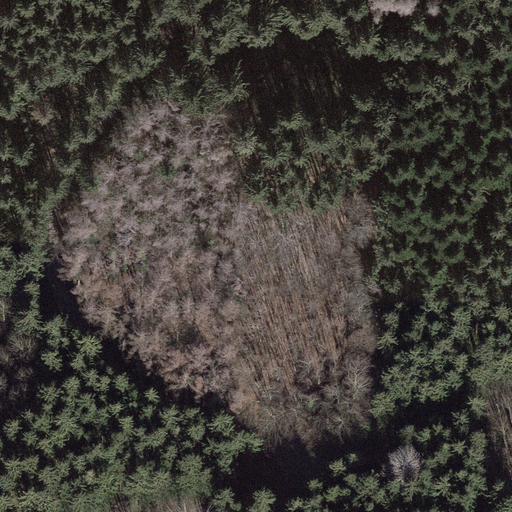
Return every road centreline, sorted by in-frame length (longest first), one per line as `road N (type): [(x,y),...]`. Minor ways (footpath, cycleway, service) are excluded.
road 1 (track): [(191,0),(62,173),(43,238),(55,304),(117,380),(185,426),(284,461),(314,485)]
road 2 (track): [(366,451),(497,174),(511,160)]
road 3 (track): [(511,389),(366,451),(314,485)]
road 4 (track): [(314,485),(194,511)]
